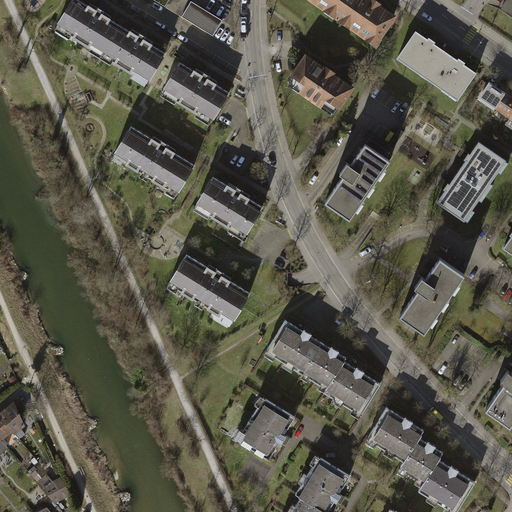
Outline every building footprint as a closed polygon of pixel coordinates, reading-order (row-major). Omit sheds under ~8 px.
[(77,0),(73,0),(57,28),(104,56),(121,27),(109,19),(111,17),(98,10),(97,12),(77,0)] [(312,0),(338,18),(350,0),(312,0)] [(350,0),(338,18),(375,43),(394,16),(378,5),(380,3),(374,0),(372,0),(372,1),(370,0),(350,0)] [(511,18),(511,0),(504,0),(498,9),(511,18)] [(220,19),(191,1),(182,17),(214,36),(223,21),(220,19)] [(121,27),(104,56),(148,82),(165,53),(150,44),(151,42),(141,35),(139,37),(121,27)] [(398,59),(428,79),(446,52),(416,32),(398,59)] [(428,79),(458,100),(477,73),(446,52),(428,79)] [(306,56),(288,83),(334,114),(352,87),(333,74),(334,72),(326,67),(325,69),(306,56)] [(181,64),(165,90),(215,119),(230,94),(211,82),(212,80),(203,74),(201,76),(181,64)] [(480,98),(494,107),(504,93),(490,83),(480,98)] [(494,107),(509,118),(511,112),(511,94),(506,91),(504,93),(494,107)] [(128,130),(112,157),(177,193),(192,165),(167,152),(170,147),(161,142),(158,147),(128,130)] [(343,174),(324,203),(347,218),(387,159),(363,143),(352,160),(347,156),(338,171),(343,174)] [(480,144),(458,174),(482,191),(503,161),(480,144)] [(458,174),(437,204),(460,220),(482,191),(458,174)] [(209,179),(194,205),(245,234),(259,208),(240,196),(242,193),(232,188),(230,191),(209,179)] [(419,287),(400,316),(423,331),(463,272),(439,256),(429,273),(423,269),(414,284),(419,287)] [(178,258),(163,285),(227,320),(243,293),(218,279),(220,274),(212,270),(209,274),(178,258)] [(269,346),(301,367),(318,342),(306,335),(309,330),(300,323),(297,328),(286,321),(269,346)] [(301,367),(331,387),(344,367),(347,362),(338,356),(341,352),(332,346),(329,349),(318,342),(301,367)] [(507,379),(487,408),(510,424),(511,421),(511,362),(502,376),(507,379)] [(327,392),(360,413),(376,388),(364,381),(368,376),(358,369),(355,374),(344,367),(331,387),(327,392)] [(19,394),(0,410),(0,411),(16,430),(19,433),(32,423),(19,394)] [(241,429),(245,432),(241,439),(270,457),(278,444),(281,446),(290,432),(286,430),(294,418),(264,400),(259,409),(255,406),(241,429)] [(368,435),(401,456),(414,436),(417,432),(406,424),(409,420),(399,413),(396,418),(385,410),(368,435)] [(0,411),(0,435),(4,441),(16,430),(0,411)] [(0,435),(0,459),(11,449),(4,441),(0,435)] [(397,462),(426,481),(439,461),(442,456),(434,450),(436,446),(427,440),(424,443),(414,436),(401,456),(397,462)] [(423,486),(455,508),(472,483),(460,475),(463,470),(453,464),(450,468),(439,461),(426,481),(423,486)] [(349,479),(321,462),(298,499),(302,502),(319,511),(328,511),(336,501),(339,503),(342,496),(339,494),(349,479)] [(48,474),(39,482),(55,502),(69,495),(61,478),(54,482),(48,474)] [(319,511),(302,502),(296,511),(319,511)] [(54,511),(50,503),(31,511),(54,511)]
